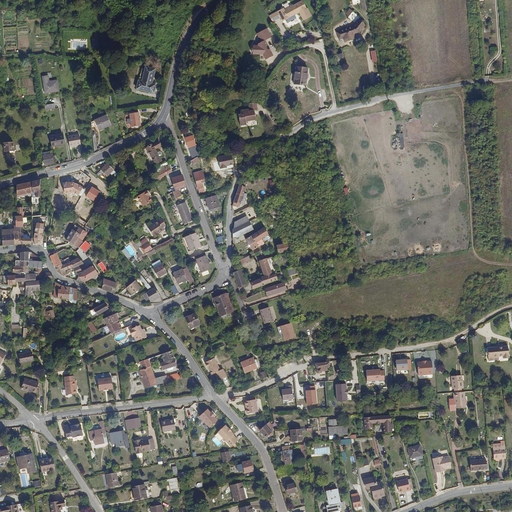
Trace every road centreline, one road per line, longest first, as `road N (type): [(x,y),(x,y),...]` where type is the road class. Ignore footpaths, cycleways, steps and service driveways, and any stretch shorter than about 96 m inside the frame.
road 1 (residential): [(505,82),(381,99),(317,116),(282,136),(246,165),(233,188),(223,270)]
road 2 (track): [(511,240),(423,250),(426,270),(300,290),(243,309),(224,276)]
road 3 (residential): [(213,395),(317,360),(451,342),(511,304)]
road 4 (residential): [(0,185),(109,152),(151,131),(164,114)]
road 5 (residential): [(33,420),(213,395)]
road 6 (residential): [(0,251),(42,250),(57,278),(147,312)]
road 7 (residential): [(223,270),(164,114)]
road 8 (residential): [(213,395),(260,446),(284,511)]
road 9 (unclassified): [(220,0),(185,42),(164,114)]
